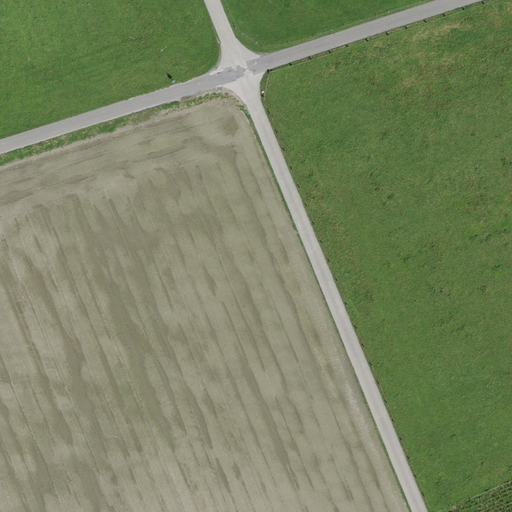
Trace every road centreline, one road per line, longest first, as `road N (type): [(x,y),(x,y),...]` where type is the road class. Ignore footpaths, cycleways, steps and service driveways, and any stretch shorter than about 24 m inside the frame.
road 1 (track): [(239,72),(420,511)]
road 2 (unclassified): [(0,149),(239,72)]
road 3 (unclassified): [(239,72),(465,0)]
